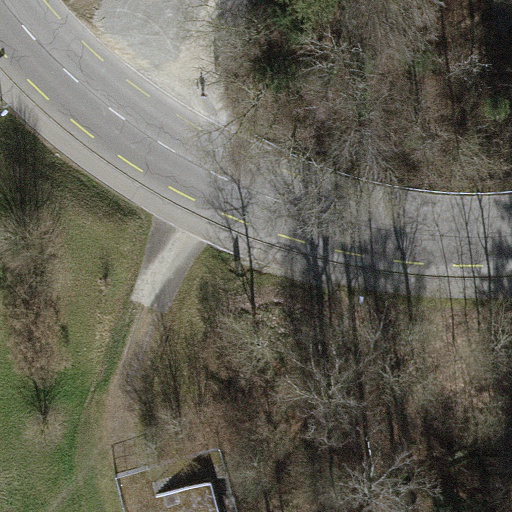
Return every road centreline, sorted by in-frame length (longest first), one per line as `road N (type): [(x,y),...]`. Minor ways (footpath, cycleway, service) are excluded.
road 1 (unclassified): [(511,233),(366,227),(210,170),(92,94),(4,0)]
road 2 (track): [(235,0),(142,132)]
